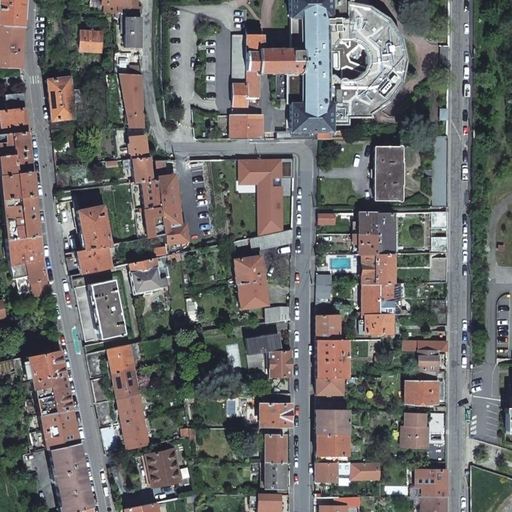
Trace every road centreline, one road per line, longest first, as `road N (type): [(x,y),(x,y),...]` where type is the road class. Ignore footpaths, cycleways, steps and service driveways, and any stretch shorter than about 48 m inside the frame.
road 1 (residential): [(148,0),(145,74),(168,149),(300,150),(300,511)]
road 2 (residential): [(35,0),(33,80),(50,236),(102,511)]
road 3 (residential): [(459,0),(454,511)]
